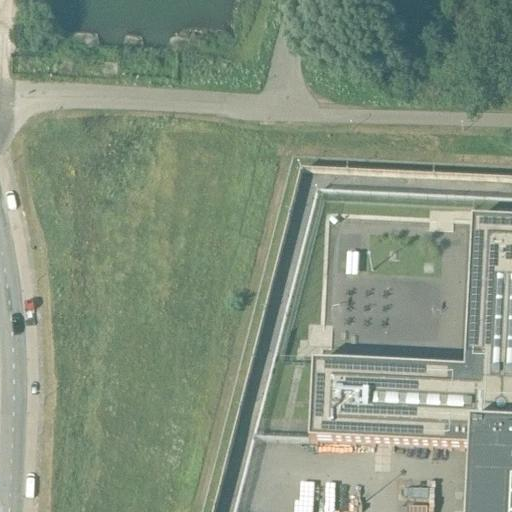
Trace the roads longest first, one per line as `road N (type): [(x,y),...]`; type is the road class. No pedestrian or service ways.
road 1 (unclassified): [(0,99),(269,108)]
road 2 (unclassified): [(7,511),(12,376),(0,246)]
road 3 (unclassified): [(269,108),(511,121)]
